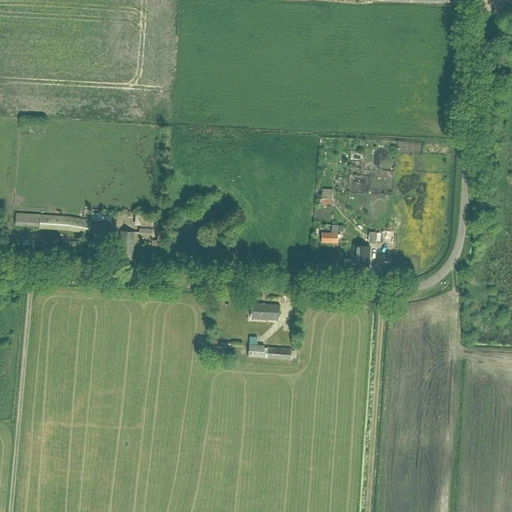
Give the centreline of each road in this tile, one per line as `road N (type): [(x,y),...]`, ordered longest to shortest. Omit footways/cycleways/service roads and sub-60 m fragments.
road 1 (unclassified): [(507,0),(487,14),(473,50),(460,242),(426,283),(379,289),(0,270)]
road 2 (track): [(31,272),(9,511)]
road 3 (track): [(379,289),(367,511)]
